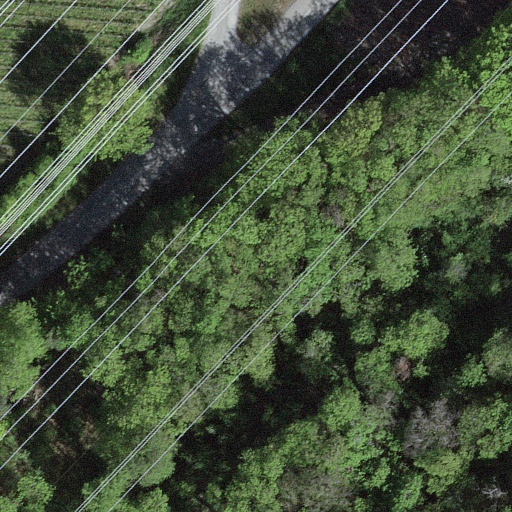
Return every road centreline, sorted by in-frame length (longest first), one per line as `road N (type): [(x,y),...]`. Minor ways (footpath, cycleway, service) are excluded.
road 1 (unclassified): [(0,287),(161,151),(317,0)]
road 2 (track): [(161,151),(210,64),(223,0)]
